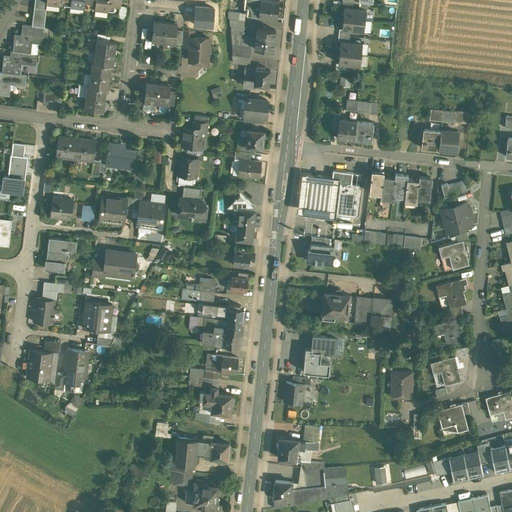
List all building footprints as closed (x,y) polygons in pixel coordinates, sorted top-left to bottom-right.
[(95,0),(95,2),(94,8),(107,10),(108,4),(108,3),(108,0),(95,0)] [(279,0),(244,0),(244,7),(248,8),(247,15),(277,18),(279,0)] [(352,7),(344,6),(342,17),(364,20),(366,9),(352,7)] [(194,23),(212,25),(214,8),(206,7),(195,7),(194,23)] [(245,13),(228,11),(228,18),(229,18),(244,20),(245,13)] [(364,20),(342,17),(341,28),(350,29),(363,31),(364,20)] [(165,21),(153,20),(152,28),(151,39),(163,41),(165,21)] [(177,22),(165,21),(163,41),(175,42),(177,28),(177,22)] [(32,24),(22,23),(21,29),(43,32),(43,26),(32,24)] [(243,26),(230,25),(231,44),(243,45),(244,35),(242,35),(243,26)] [(275,29),(257,27),(254,47),(273,49),(275,29)] [(195,30),(183,28),(182,46),(190,46),(190,36),(194,37),(195,30)] [(43,32),(21,29),(20,36),(14,35),(12,50),(30,53),(30,52),(32,42),(46,44),(48,33),(43,32)] [(194,37),(190,36),(190,46),(189,57),(207,59),(209,38),(194,37)] [(109,40),(96,38),(95,50),(114,53),(116,41),(109,40)] [(349,41),(340,40),(339,51),(361,53),(362,43),(349,41)] [(243,45),(231,44),(232,55),(250,57),(251,46),(243,45)] [(12,50),(11,50),(10,56),(3,55),(1,71),(19,73),(20,73),(21,62),(35,64),(37,53),(30,52),(30,53),(12,50)] [(114,53),(95,50),(93,61),(93,62),(111,64),(113,64),(114,53)] [(361,53),(339,51),(338,62),(346,63),(360,64),(361,53)] [(250,57),(232,55),(233,62),(249,64),(250,57)] [(111,64),(93,62),(93,61),(91,61),(90,73),(110,75),(111,64)] [(264,65),(256,64),(254,77),(253,83),(254,83),(268,84),(269,76),(271,74),(271,72),(269,70),(270,68),(263,67),(264,65)] [(19,73),(1,71),(0,70),(0,93),(9,94),(10,83),(25,85),(26,74),(20,73),(19,73)] [(110,75),(90,73),(88,84),(106,87),(108,87),(110,75)] [(339,83),(349,85),(350,76),(340,74),(339,83)] [(254,77),(243,76),(242,83),(254,85),(254,83),(253,83),(254,77)] [(158,81),(146,80),(145,88),(144,100),(156,101),(158,81)] [(170,83),(158,81),(156,101),(168,102),(169,88),(170,83)] [(106,87),(88,84),(86,84),(85,96),(105,98),(106,87)] [(105,98),(85,96),(84,107),(103,110),(105,98)] [(267,99),(246,97),(246,104),(243,106),(243,110),(245,112),(262,114),(265,115),(267,99)] [(358,100),(346,99),(347,98),(346,98),(345,109),(357,110),(358,100)] [(369,101),(358,100),(357,110),(368,111),(369,112),(370,101),(369,101)] [(377,102),(370,101),(369,112),(376,112),(377,102)] [(442,110),(431,108),(430,108),(429,118),(430,118),(441,120),(442,109),(442,110)] [(454,110),(454,111),(442,110),(442,109),(441,120),(452,121),(459,122),(460,110),(454,110)] [(262,114),(245,112),(244,119),(261,121),(262,114)] [(208,115),(195,114),(194,120),(206,122),(207,122),(208,115)] [(355,120),(339,118),(339,117),(338,117),(336,136),(337,136),(354,138),(353,138),(354,138),(356,119),(355,120)] [(372,122),(356,120),(356,119),(354,138),(370,140),(371,140),(373,121),(372,121),(372,122)] [(206,122),(194,120),(194,125),(184,124),(183,142),(200,144),(201,134),(204,134),(206,122)] [(264,129),(248,127),(247,135),(244,134),(244,137),(241,136),(240,143),(262,146),(264,129)] [(440,129),(423,127),(421,146),(421,145),(438,147),(438,148),(440,129)] [(457,131),(440,129),(438,148),(438,147),(455,149),(455,150),(457,131)] [(77,137),(58,134),(55,154),(71,156),(74,156),(77,137)] [(96,139),(77,137),(74,156),(92,159),(93,159),(93,158),(96,139)] [(136,148),(119,145),(120,141),(108,140),(106,158),(106,162),(134,166),(136,148)] [(12,154),(23,155),(24,143),(13,142),(12,154)] [(204,151),(186,149),(185,155),(198,156),(198,157),(203,158),(204,151)] [(250,151),(235,149),(234,157),(240,157),(249,158),(250,151)] [(2,190),(22,193),(23,182),(24,182),(27,156),(23,155),(12,154),(11,153),(8,175),(4,175),(2,190)] [(185,155),(180,155),(179,173),(196,175),(198,157),(198,156),(185,155)] [(249,158),(240,157),(238,173),(259,175),(260,159),(249,158)] [(100,159),(93,158),(93,159),(92,159),(91,172),(98,173),(100,159)] [(335,169),(333,169),(332,175),(338,175),(338,181),(350,182),(352,171),(345,170),(335,169)] [(383,170),(371,169),(368,191),(380,192),(381,192),(383,174),(383,175),(383,170)] [(315,173),(302,171),(297,208),(311,210),(334,213),(338,181),(338,175),(332,175),(315,173)] [(407,173),(395,172),(394,176),(395,176),(393,194),(404,195),(406,177),(407,173)] [(418,174),(407,173),(406,177),(404,195),(403,199),(416,201),(416,196),(418,179),(418,178),(418,174)] [(383,175),(383,174),(381,192),(380,192),(380,197),(392,198),(393,194),(395,176),(394,176),(383,175)] [(431,176),(418,174),(418,178),(418,179),(416,196),(428,198),(431,176)] [(463,178),(458,180),(461,190),(466,189),(463,178)] [(458,180),(452,181),(455,191),(461,190),(458,180)] [(350,182),(338,181),(334,213),(355,215),(358,213),(361,187),(358,183),(350,182)] [(446,181),(440,182),(443,194),(449,193),(447,182),(446,181)] [(452,181),(447,182),(449,193),(455,191),(452,181)] [(201,187),(183,185),(182,196),(200,198),(201,187)] [(239,191),(233,198),(234,212),(238,212),(240,203),(248,204),(248,207),(254,208),(253,203),(252,204),(239,191)] [(72,198),(52,195),(50,214),(70,217),(72,198)] [(125,198),(102,195),(99,219),(123,222),(125,207),(126,198),(125,198)] [(133,197),(126,196),(125,198),(126,198),(125,207),(132,208),(133,197)] [(182,196),(180,196),(180,200),(178,202),(179,205),(178,214),(188,215),(191,217),(194,215),(200,216),(200,208),(206,204),(202,198),(200,198),(182,196)] [(141,198),(133,197),(132,208),(139,209),(140,200),(140,201),(141,198)] [(140,201),(140,200),(139,209),(137,224),(161,227),(164,203),(140,201)] [(465,200),(441,207),(447,230),(455,228),(465,225),(472,224),(469,214),(473,213),(470,205),(467,206),(465,200)] [(95,205),(83,203),(81,217),(93,218),(95,205)] [(254,208),(248,207),(248,204),(240,203),(238,212),(238,220),(237,223),(253,225),(255,208),(254,208)] [(509,207),(499,210),(500,216),(511,213),(509,207)] [(11,218),(0,217),(0,243),(9,244),(11,218)] [(511,218),(502,221),(503,227),(511,224),(511,218)] [(253,225),(237,223),(236,229),(236,237),(251,239),(253,225)] [(511,224),(503,227),(505,233),(511,231),(511,224)] [(465,225),(455,228),(456,234),(467,231),(465,225)] [(447,230),(449,236),(456,234),(455,228),(447,230)] [(467,231),(456,234),(458,240),(462,239),(462,238),(468,237),(467,231)] [(76,240),(48,236),(46,258),(45,257),(44,267),(64,269),(66,252),(75,253),(76,240)] [(312,236),(311,242),(329,244),(330,238),(312,236)] [(458,240),(438,245),(440,256),(448,253),(451,267),(468,262),(462,239),(458,240)] [(311,242),(311,249),(330,251),(330,245),(329,244),(311,242)] [(159,259),(167,260),(169,248),(161,247),(159,259)] [(311,249),(308,248),(307,260),(315,261),(314,264),(323,265),(324,262),(331,263),(333,251),(330,251),(311,249)] [(135,252),(106,249),(105,261),(104,270),(105,270),(133,273),(135,252)] [(250,250),(234,249),(234,256),(230,256),(229,263),(249,265),(250,250)] [(105,261),(93,260),(91,274),(104,275),(105,270),(104,270),(105,261)] [(69,275),(55,274),(54,281),(63,282),(68,283),(69,275)] [(237,275),(232,274),(231,282),(227,282),(227,287),(246,290),(247,276),(237,275)] [(459,277),(435,284),(438,294),(446,292),(449,305),(460,303),(466,301),(461,284),(459,277)] [(54,281),(44,280),(43,288),(62,290),(63,282),(54,281)] [(509,289),(501,291),(505,307),(511,304),(511,282),(508,283),(509,289)] [(73,283),(72,290),(80,292),(81,284),(73,283)] [(215,284),(203,283),(202,290),(214,292),(215,284)] [(332,292),(324,291),(324,292),(321,294),(321,298),(323,300),(321,318),(334,320),(335,314),(347,316),(349,294),(342,293),(342,291),(341,290),(340,288),(338,288),(336,288),(334,289),(333,290),(332,292)] [(202,290),(190,289),(189,298),(213,301),(214,292),(202,290)] [(446,292),(438,294),(441,308),(449,305),(446,292)] [(55,298),(36,295),(33,319),(52,322),(55,298)] [(373,297),(357,295),(354,323),(370,324),(373,297)] [(392,299),(373,297),(370,324),(389,326),(392,299)] [(111,303),(86,300),(83,327),(104,329),(106,313),(110,314),(111,303)] [(213,303),(199,301),(198,310),(212,311),(213,303)] [(227,305),(213,303),(212,311),(227,313),(227,305)] [(460,303),(449,305),(451,311),(461,308),(460,303)] [(507,313),(499,315),(503,330),(511,327),(511,304),(505,307),(507,313)] [(239,306),(227,305),(227,313),(226,319),(242,321),(243,307),(239,306)] [(461,308),(451,311),(452,317),(457,316),(457,315),(462,314),(461,308)] [(212,311),(198,310),(197,316),(199,316),(210,317),(216,318),(226,319),(227,313),(212,311)] [(210,317),(199,316),(198,327),(202,328),(202,329),(208,329),(210,317)] [(447,318),(433,322),(435,333),(443,331),(446,344),(463,340),(457,316),(452,317),(447,318)] [(242,321),(226,319),(225,324),(225,330),(241,331),(242,321)] [(208,329),(202,329),(201,341),(239,345),(241,331),(225,330),(225,324),(216,323),(215,330),(208,329)] [(328,330),(327,337),(338,338),(344,339),(345,332),(328,330)] [(114,337),(97,335),(96,343),(110,344),(114,337)] [(327,337),(313,335),(312,348),(312,350),(322,351),(336,353),(338,338),(327,337)] [(502,337),(492,340),(493,346),(503,343),(502,337)] [(60,341),(45,339),(44,350),(52,350),(51,351),(59,352),(60,341)] [(503,343),(493,346),(494,351),(505,349),(503,343)] [(88,350),(67,347),(64,373),(64,374),(65,374),(79,376),(85,376),(88,350)] [(44,350),(30,348),(26,375),(48,378),(51,351),(52,350),(44,350)] [(306,348),(303,371),(328,374),(330,362),(321,361),(322,351),(312,350),(312,348),(306,348)] [(505,349),(494,351),(496,357),(506,354),(505,349)] [(222,354),(213,353),(211,366),(211,369),(218,370),(220,370),(222,354)] [(228,355),(222,354),(220,370),(236,372),(238,356),(231,355),(232,353),(228,353),(228,355)] [(454,354),(430,361),(432,372),(440,370),(443,383),(460,378),(454,354)] [(506,354),(496,357),(497,363),(507,360),(506,354)] [(507,360),(497,363),(499,368),(509,365),(507,360)] [(211,366),(206,365),(205,377),(218,378),(218,370),(211,369),(211,366)] [(509,365),(499,368),(500,373),(510,371),(509,365)] [(440,370),(432,372),(436,385),(443,383),(440,370)] [(411,371),(391,371),(391,396),(400,396),(400,393),(411,393),(411,371)] [(64,373),(56,372),(55,385),(63,386),(65,374),(64,374),(64,373)] [(79,376),(65,374),(63,386),(63,388),(75,390),(76,383),(78,383),(79,376)] [(205,377),(189,375),(188,383),(204,385),(203,390),(204,390),(210,391),(211,385),(217,386),(218,378),(205,377)] [(283,401),(302,402),(303,383),(292,382),(285,382),(283,401)] [(63,386),(55,385),(54,391),(59,394),(63,388),(63,386)] [(445,387),(435,389),(436,395),(447,392),(445,387)] [(511,400),(509,389),(485,395),(489,412),(503,409),(505,416),(511,414),(511,400)] [(210,391),(204,390),(201,412),(216,413),(216,414),(220,414),(217,423),(219,423),(223,415),(223,411),(229,412),(230,402),(233,402),(233,394),(231,394),(231,393),(217,392),(210,391)] [(76,410),(80,395),(72,393),(68,407),(76,410)] [(467,400),(461,401),(464,412),(469,410),(467,400)] [(461,401),(437,408),(441,424),(455,421),(457,428),(468,426),(464,412),(461,401)] [(201,412),(196,411),(195,417),(217,423),(220,414),(216,414),(216,413),(201,412)] [(156,421),(155,434),(167,434),(167,421),(156,421)] [(320,426),(304,424),(303,439),(312,440),(318,441),(320,426)] [(195,438),(177,436),(175,462),(193,464),(194,454),(195,438)] [(298,439),(279,436),(279,438),(276,440),(276,444),(278,446),(277,457),(283,457),(283,460),(289,461),(289,458),(295,459),(295,456),(298,456),(298,453),(296,453),(297,446),(298,439)] [(212,440),(195,438),(194,454),(210,456),(212,440)] [(303,439),(298,439),(297,446),(311,448),(312,440),(303,439)] [(228,442),(212,440),(210,456),(215,456),(215,459),(220,460),(220,457),(226,458),(228,442)] [(483,444),(487,462),(493,461),(490,449),(489,443),(483,444)] [(478,451),(481,463),(487,462),(483,444),(477,445),(478,451)] [(495,472),(510,469),(506,446),(490,449),(493,461),(495,472)] [(468,477),(483,474),(481,463),(478,451),(463,454),(468,477)] [(453,480),(468,477),(463,454),(448,457),(451,471),(453,480)] [(433,460),(436,474),(451,471),(448,457),(433,460)] [(322,461),(309,459),(309,460),(302,459),(301,465),(304,471),(311,470),(322,469),(322,466),(322,461)] [(175,462),(169,462),(169,468),(175,468),(191,470),(193,470),(193,464),(175,462)] [(403,467),(405,476),(426,470),(424,462),(403,467)] [(324,483),(316,484),(316,487),(313,488),(314,494),(313,494),(314,498),(325,496),(348,491),(345,464),(322,466),(322,469),(323,469),(324,483)] [(385,479),(384,465),(374,466),(376,480),(385,479)] [(191,470),(175,468),(174,482),(190,484),(191,470)] [(322,469),(311,470),(312,484),(313,485),(316,484),(324,483),(323,469),(322,469)] [(311,470),(304,471),(305,485),(312,484),(311,470)] [(291,481),(274,478),(272,495),(274,495),(289,497),(291,487),(291,481)] [(208,483),(195,482),(195,488),(193,502),(201,503),(200,504),(201,505),(201,506),(203,507),(204,507),(205,507),(206,506),(207,505),(207,503),(214,504),(218,505),(219,495),(216,495),(217,484),(214,484),(208,483)] [(305,485),(291,487),(289,497),(292,497),(313,494),(314,494),(313,488),(313,485),(312,484),(305,485)] [(188,493),(185,493),(185,499),(186,501),(193,502),(195,488),(192,488),(189,488),(188,493)] [(503,511),(511,511),(511,488),(499,491),(501,502),(503,511)] [(335,500),(349,498),(348,492),(325,496),(326,502),(335,500)] [(313,494),(292,497),(289,497),(289,501),(289,503),(314,498),(313,494)] [(475,511),(491,511),(487,494),(472,496),(475,511)] [(289,497),(274,495),(273,505),(289,501),(289,497)] [(460,511),(475,511),(472,496),(458,499),(460,511)] [(337,511),(355,511),(353,497),(349,498),(335,500),(337,511)] [(166,499),(165,510),(175,511),(176,500),(166,499)] [(447,511),(446,501),(416,507),(417,511),(447,511)]
